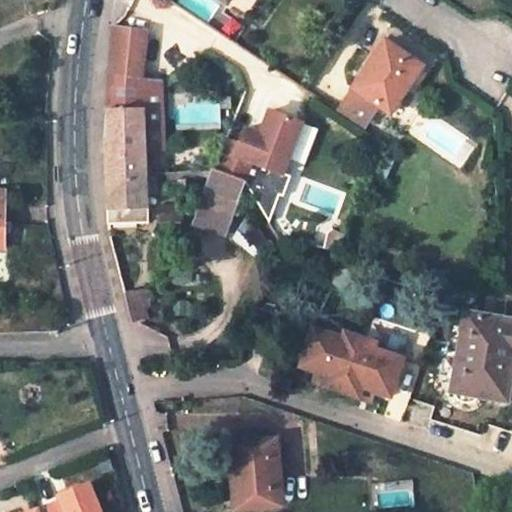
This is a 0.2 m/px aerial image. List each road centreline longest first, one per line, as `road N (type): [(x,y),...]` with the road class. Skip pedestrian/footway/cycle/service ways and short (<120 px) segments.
road 1 (secondary): [(108,342),(72,178),(85,0)]
road 2 (residential): [(131,429),(0,480)]
